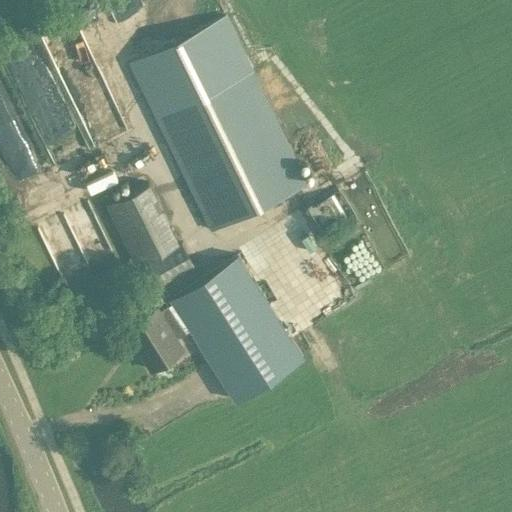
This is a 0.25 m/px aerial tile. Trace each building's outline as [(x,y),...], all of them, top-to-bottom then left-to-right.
[(189,23),(215,77),(160,104),(214,217),(310,170),(228,4),(189,23)] [(22,32),(63,138),(90,128),(49,22),(22,32)] [(52,114),(36,121),(3,48),(0,49),(0,89),(32,158),(65,142),(52,114)] [(138,100),(118,78),(100,94),(120,116),(138,100)] [(50,160),(61,184),(87,172),(76,148),(50,160)] [(185,230),(182,232),(152,170),(108,192),(138,253),(151,247),(162,270),(196,253),(185,230)] [(329,182),(340,201),(353,193),(343,174),(329,182)] [(238,243),(171,286),(174,291),(173,291),(190,319),(191,318),(236,387),(303,343),(276,301),(270,291),(238,243)] [(161,294),(127,316),(153,356),(187,335),(180,325),(190,319),(173,291),(163,297),(161,294)]
